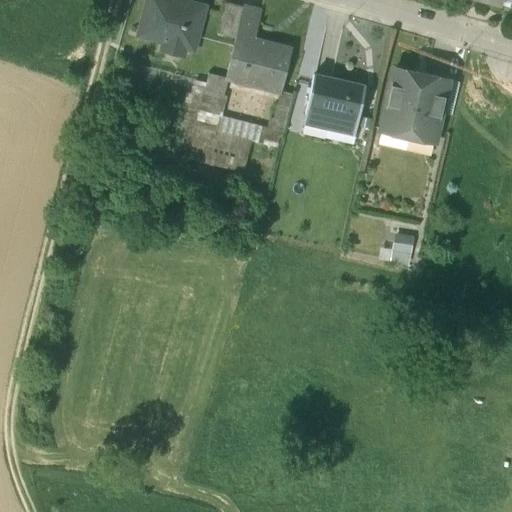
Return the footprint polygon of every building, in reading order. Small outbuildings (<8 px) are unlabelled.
[(164,51),(189,58),(200,16),(189,13),(191,3),(179,0),(149,0),(140,35),(166,42),(164,51)] [(216,32),(235,36),(236,35),(243,8),(224,3),(216,32)] [(236,35),(254,40),(261,13),(243,8),(236,35)] [(254,40),(236,35),(235,36),(225,79),(227,80),(279,93),(280,93),(291,50),(254,40)] [(427,75),(415,72),(415,74),(394,69),(380,131),(434,143),(448,81),(427,77),(427,75)] [(227,80),(225,79),(207,74),(185,158),(242,174),(250,143),(261,146),(261,145),(276,148),(278,138),(280,139),(291,96),(280,93),(279,93),(272,119),(268,118),(265,128),(220,117),(226,97),(223,96),(227,80)] [(364,87),(313,75),(304,114),(323,118),(322,123),(325,128),(331,129),(336,125),(337,122),(356,126),(364,87)] [(395,231),(391,259),(410,262),(414,234),(395,231)]
